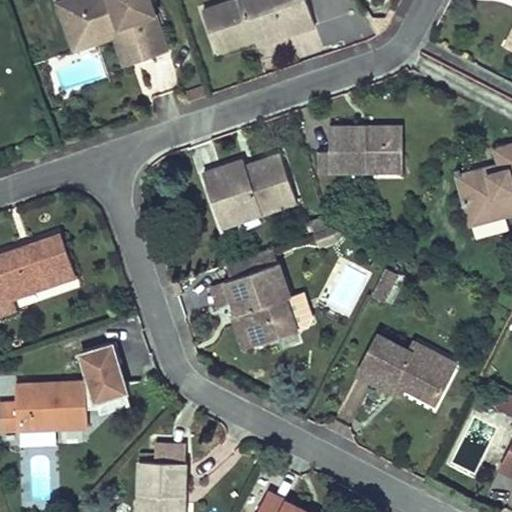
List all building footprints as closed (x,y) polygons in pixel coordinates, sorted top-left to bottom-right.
[(70,0),(60,4),(69,27),(89,21),(95,37),(126,26),(139,62),(170,51),(152,0),(70,0)] [(220,55),(257,41),(285,31),(287,38),(315,28),(304,0),(300,0),(279,8),(276,0),(245,0),(205,15),(220,55)] [(276,0),(279,8),(300,0),(276,0)] [(369,11),(362,15),(377,37),(383,34),(386,30),(390,25),(396,15),(391,12),(385,24),(376,21),(369,11)] [(89,21),(69,27),(77,51),(116,37),(127,67),(139,62),(126,26),(95,37),(89,21)] [(285,31),(257,41),(260,48),(287,38),(285,31)] [(331,173),(368,173),(369,164),(404,164),(404,126),(330,126),(331,150),(331,173)] [(506,174),(462,189),(474,226),(511,213),(511,142),(497,147),(502,162),(506,174)] [(331,150),(319,150),(320,173),(331,173),(331,150)] [(205,174),(215,202),(220,201),(226,218),(259,206),(262,214),(298,200),(281,154),(247,166),(244,160),(205,174)] [(502,162),(458,177),(462,189),(506,174),(502,162)] [(369,164),(368,173),(404,172),(404,164),(369,164)] [(220,201),(215,202),(224,228),(262,214),(259,206),(226,218),(220,201)] [(333,218),(315,224),(319,237),(337,231),(333,218)] [(0,315),(16,311),(12,300),(79,276),(63,232),(0,256),(0,315)] [(274,249),(227,265),(231,277),(278,261),(274,249)] [(260,347),(301,331),(290,300),(295,299),(282,265),(229,285),(241,318),(248,315),(260,347)] [(401,275),(390,269),(376,296),(387,302),(401,275)] [(17,300),(21,310),(50,300),(46,289),(17,300)] [(295,299),(290,300),(301,331),(310,328),(299,297),(295,299)] [(241,318),(252,349),(260,347),(248,315),(241,318)] [(363,369),(395,386),(400,377),(409,382),(438,397),(454,368),(435,358),(440,350),(417,338),(412,347),(382,332),(363,369)] [(117,344),(83,353),(89,373),(122,365),(117,344)] [(440,350),(435,358),(454,368),(458,360),(440,350)] [(400,377),(395,386),(404,390),(409,382),(400,377)] [(40,385),(18,386),(19,404),(19,433),(88,430),(86,383),(59,384),(59,391),(40,391),(40,385)] [(511,394),(506,391),(498,407),(511,413),(511,444),(501,467),(511,472),(511,394)] [(19,433),(19,404),(3,405),(3,433),(19,433)] [(169,466),(169,448),(156,447),(155,465),(169,466)] [(187,449),(169,448),(169,466),(186,467),(187,449)] [(179,511),(180,500),(186,500),(186,467),(169,466),(141,465),(140,511),(179,511)] [(274,499),(270,505),(283,511),(288,511),(290,507),(274,499)]
